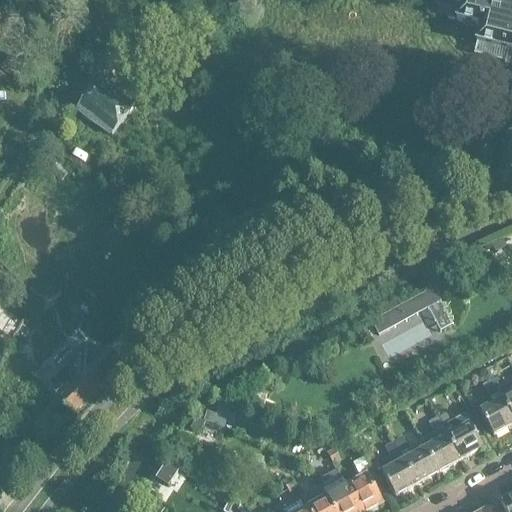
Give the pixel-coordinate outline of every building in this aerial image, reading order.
[(480,28),(473,56),(498,62),(497,64),(511,67),(511,0),(462,0),(457,22),(480,28)] [(138,104),(98,77),(76,112),(115,138),(138,104)] [(371,324),(379,337),(440,303),(432,290),(371,324)] [(0,329),(13,338),(24,321),(0,305),(0,329)] [(69,377),(91,396),(123,362),(107,348),(98,358),(86,346),(66,368),(72,373),(69,377)] [(91,396),(72,379),(63,389),(66,391),(56,402),(72,416),(91,396)] [(492,381),(483,386),(490,399),(499,393),(498,390),(492,381)] [(499,393),(502,399),(511,416),(511,382),(498,390),(499,393)] [(511,426),(511,416),(502,399),(480,411),(481,413),(494,437),(511,426)] [(206,413),(203,423),(205,424),(223,430),(230,409),(224,407),(219,405),(215,417),(206,413)] [(448,437),(461,462),(483,450),(475,434),(480,431),(475,422),(469,412),(451,422),(447,413),(438,418),(448,437)] [(426,449),(440,474),(461,462),(448,437),(445,431),(438,418),(428,424),(439,442),(426,449)] [(196,419),(191,429),(200,434),(205,424),(203,423),(196,419)] [(403,437),(394,443),(401,454),(404,461),(418,486),(440,474),(426,449),(423,443),(410,450),(403,437)] [(336,449),(328,453),(335,466),(343,461),(336,449)] [(183,463),(175,458),(170,464),(179,469),(183,463)] [(382,473),(383,474),(396,498),(418,486),(404,461),(382,473)] [(179,472),(167,465),(157,480),(168,488),(179,472)] [(373,471),(346,486),(360,511),(371,511),(382,506),(378,497),(385,494),(373,471)] [(289,475),(281,480),(288,492),(296,487),(289,475)] [(360,511),(346,486),(327,497),(334,511),(360,511)] [(302,497),(276,511),(309,511),(307,508),(302,497)] [(334,511),(327,497),(307,508),(309,511),(334,511)] [(511,511),(511,497),(500,504),(505,511),(511,511)] [(151,502),(144,511),(163,511),(164,510),(151,502)]
